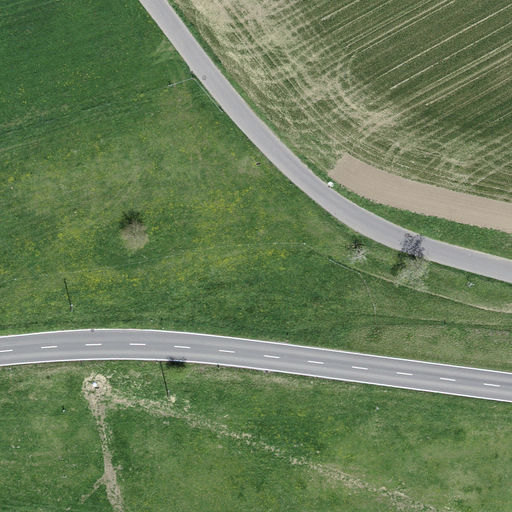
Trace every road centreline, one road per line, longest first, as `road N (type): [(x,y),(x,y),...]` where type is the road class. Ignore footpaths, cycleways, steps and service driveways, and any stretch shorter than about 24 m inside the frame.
road 1 (secondary): [(511,388),(142,343),(0,351)]
road 2 (unclassified): [(511,273),(399,242),(345,214),(251,125),(150,0)]
